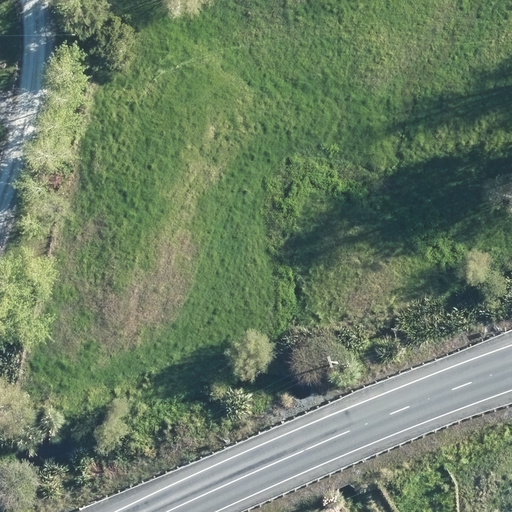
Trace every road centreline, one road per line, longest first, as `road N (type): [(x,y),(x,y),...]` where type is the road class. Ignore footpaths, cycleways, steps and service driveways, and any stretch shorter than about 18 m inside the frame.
road 1 (primary): [(167,511),(511,369)]
road 2 (unclassified): [(34,0),(33,86),(0,195)]
